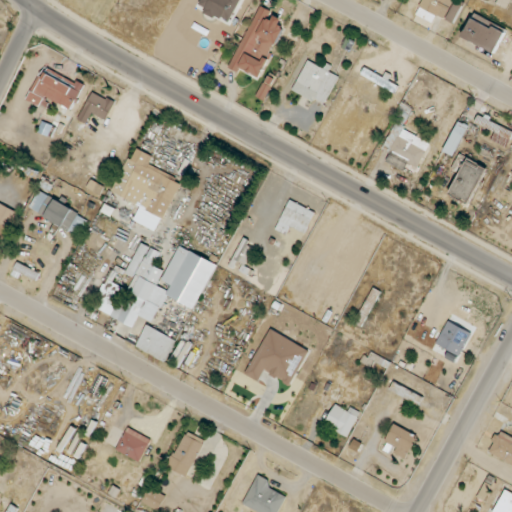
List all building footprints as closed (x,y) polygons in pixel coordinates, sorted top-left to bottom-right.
[(229,23),(240,0),(201,0),(198,7),(229,23)] [(453,0),(423,0),(416,15),(433,22),(436,15),(446,19),(453,0)] [(465,4),(459,0),(456,0),(446,18),(454,23),(465,4)] [(231,65),(259,78),(286,21),(270,14),(272,11),(259,5),(231,65)] [(463,37),(496,53),(507,31),(474,15),(463,37)] [(325,106),(339,76),(327,71),(327,69),(307,60),(293,91),(325,106)] [(398,87),(386,79),(386,80),(367,69),(363,75),(394,93),(398,87)] [(28,101),(40,106),(44,97),(74,110),(84,84),(77,81),(76,85),(40,71),(28,101)] [(264,101),(277,77),(269,73),(256,97),(264,101)] [(78,119),(87,124),(92,113),(106,120),(115,103),(93,91),(78,119)] [(383,149),(391,152),(386,162),(405,170),(408,163),(418,168),(432,136),(420,131),(418,136),(403,129),(412,108),(403,104),(383,149)] [(468,125),(457,121),(444,152),(455,156),(468,125)] [(181,181),(149,166),(153,156),(134,147),(113,193),(141,206),(134,221),(158,232),(181,181)] [(470,204),(487,168),(460,154),(451,170),(459,174),(450,194),(470,204)] [(101,194),(105,187),(91,180),(87,188),(101,194)] [(29,210),(80,236),(89,217),(38,192),(29,210)] [(276,229),(287,235),(290,227),(305,234),(315,212),(290,200),(276,229)] [(0,234),(4,225),(11,228),(18,211),(0,203),(0,234)] [(235,258),(248,263),(254,248),(242,242),(235,258)] [(218,264),(180,246),(166,273),(153,266),(160,252),(141,243),(126,273),(134,278),(128,290),(110,280),(96,308),(134,327),(140,316),(154,323),(167,295),(195,309),(218,264)] [(41,273),(17,263),(14,271),(37,281),(41,273)] [(460,357),(472,332),(448,321),(436,346),(460,357)] [(136,349),(167,362),(177,339),(146,326),(136,349)] [(246,375),(259,381),(264,371),(292,385),(309,349),(269,329),(246,375)] [(420,405),(424,395),(393,383),(389,392),(420,405)] [(349,437),(360,412),(350,407),(349,410),(335,404),(325,426),(349,437)] [(394,453),(406,459),(418,437),(394,424),(385,441),(397,448),(394,453)] [(117,452),(142,461),(151,437),(126,428),(117,452)] [(511,464),(511,436),(500,430),(488,452),(511,464)] [(167,466),(187,476),(205,441),(186,431),(167,466)] [(278,511),(287,496),(268,487),(271,481),(258,475),(243,505),(258,511),(278,511)] [(142,501),(159,511),(167,496),(149,487),(142,501)] [(494,511),(511,511),(511,494),(504,491),(494,511)]
